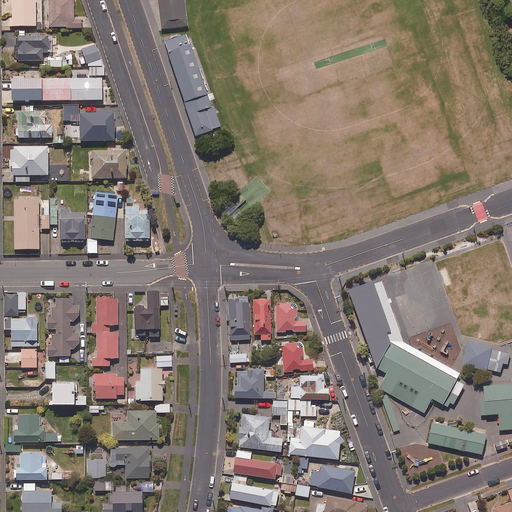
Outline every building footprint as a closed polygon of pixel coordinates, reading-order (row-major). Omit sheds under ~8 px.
[(35,0),(22,0),(12,0),(14,29),(37,28),(35,0)] [(74,0),(47,0),(47,29),(81,29),(81,21),(74,21),(74,0)] [(157,0),(161,30),(188,27),(184,0),(157,0)] [(52,39),(25,39),(25,31),(17,31),(17,42),(18,64),(42,63),(42,54),(52,54),(52,39)] [(186,35),(165,43),(197,137),(221,128),(214,107),(212,107),(192,46),(186,35)] [(89,68),(101,67),(95,45),(82,50),(89,67),(89,68)] [(61,55),(51,56),(51,62),(48,62),(49,69),(62,69),(67,68),(67,62),(62,63),(61,55)] [(101,67),(89,68),(89,78),(105,77),(105,67),(101,67)] [(23,83),(23,78),(12,78),(12,105),(42,104),(42,83),(23,83)] [(103,102),(102,80),(73,80),(73,102),(103,102)] [(70,81),(46,81),(46,104),(71,103),(70,81)] [(33,107),(18,108),(19,141),(52,140),(52,128),(45,128),(45,114),(33,114),(33,107)] [(79,122),(78,107),(64,107),(65,123),(79,122)] [(114,114),(79,115),(80,143),(114,142),(114,114)] [(48,148),(14,149),(14,152),(11,152),(11,178),(15,178),(15,184),(30,184),(29,178),(48,178),(48,148)] [(125,150),(90,151),(91,179),(126,178),(125,150)] [(89,174),(74,175),(74,183),(89,182),(89,174)] [(118,198),(95,195),(89,254),(96,255),(98,241),(113,243),(118,198)] [(59,212),(59,206),(57,206),(57,197),(50,198),(51,227),(60,227),(61,245),(85,244),(84,214),(70,215),(70,211),(59,212)] [(44,208),(44,217),(39,217),(39,202),(14,202),(15,252),(39,252),(39,231),(50,231),(49,217),(49,208),(44,208)] [(139,208),(125,208),(125,244),(148,244),(148,212),(139,212),(139,208)] [(163,255),(160,238),(152,238),(152,255),(163,255)] [(461,382),(390,343),(386,333),(391,331),(373,278),(348,290),(376,369),(386,374),(379,389),(385,393),(421,413),(428,398),(444,406),(447,402),(450,403),(461,382)] [(167,290),(146,290),(146,305),(133,306),(134,329),(139,329),(139,336),(159,335),(158,305),(168,305),(167,290)] [(25,312),(25,293),(4,293),(4,315),(17,314),(17,312),(25,312)] [(117,297),(96,297),(95,325),(89,325),(89,332),(96,332),(96,358),(92,358),(92,365),(109,365),(109,358),(117,358),(117,331),(108,331),(108,325),(117,325),(117,297)] [(239,301),(239,297),(227,297),(229,339),(249,338),(248,301),(239,301)] [(69,348),(74,348),(77,343),(77,332),(70,333),(70,320),(74,320),(78,315),(78,305),(72,305),(72,298),(56,298),(56,307),(51,307),(51,316),(46,316),(47,328),(56,328),(56,334),(51,334),(51,344),(47,344),(47,355),(58,355),(58,362),(69,362),(69,348)] [(269,298),(252,299),(253,333),(260,333),(260,339),(270,339),(269,298)] [(276,332),(285,332),(285,329),(293,329),(293,332),(305,332),(305,320),(297,320),(296,308),(290,308),(290,303),(275,303),(276,332)] [(26,314),(26,317),(4,318),(4,329),(9,329),(10,346),(37,345),(36,318),(36,314),(26,314)] [(464,341),(459,365),(482,371),(483,368),(488,349),(488,346),(464,341)] [(295,342),(281,343),(283,371),(312,369),(312,359),(303,360),(302,347),(296,347),(295,342)] [(21,367),(36,367),(36,348),(20,349),(20,352),(9,352),(9,362),(20,362),(21,367)] [(246,353),(229,354),(230,362),(246,361),(246,353)] [(155,355),(155,366),(172,365),(171,355),(155,355)] [(54,361),(44,361),(45,377),(55,377),(54,361)] [(161,387),(164,387),(164,380),(161,380),(161,368),(140,367),(140,381),(135,381),(135,400),(161,400),(161,387)] [(263,369),(246,368),(246,371),(238,371),(237,384),(233,384),(233,397),(274,398),(274,391),(262,391),(263,369)] [(116,377),(116,373),(93,373),(93,397),(116,398),(116,394),(123,394),(124,377),(116,377)] [(320,380),(322,379),(322,374),(298,374),(299,399),(327,398),(327,387),(322,387),(320,387),(320,380)] [(72,381),(50,381),(50,403),(76,402),(76,404),(85,404),(85,395),(73,395),(72,381)] [(511,382),(479,385),(480,399),(476,399),(478,415),(494,413),(496,430),(511,428),(509,412),(511,411),(511,382)] [(397,429),(385,393),(379,396),(391,431),(397,429)] [(287,400),(273,401),(273,415),(280,414),(280,425),(288,425),(287,400)] [(288,425),(289,453),(337,458),(339,442),(343,440),(339,435),(340,430),(313,427),(313,421),(303,420),(302,425),(298,425),(297,438),(293,438),(293,416),(315,416),(315,404),(311,404),(311,400),(287,400),(288,425)] [(155,410),(155,412),(169,411),(169,403),(154,404),(155,410)] [(155,410),(127,410),(127,422),(111,422),(111,439),(158,439),(158,423),(155,423),(155,410)] [(57,434),(57,433),(43,434),(43,424),(37,425),(37,412),(16,413),(17,429),(11,429),(12,442),(60,441),(60,434),(57,434)] [(269,416),(241,413),(237,446),(280,451),(281,438),(271,437),(271,431),(267,431),(269,416)] [(483,433),(428,422),(424,442),(479,454),(483,433)] [(511,435),(493,442),(495,448),(511,441),(511,435)] [(148,446),(109,447),(110,464),(125,464),(125,477),(149,476),(148,446)] [(251,452),(235,449),(232,471),(274,478),(274,474),(280,475),(282,463),(250,458),(251,452)] [(40,451),(19,452),(19,467),(15,467),(15,479),(46,478),(46,462),(40,463),(40,451)] [(308,458),(300,457),(299,467),(307,468),(308,458)] [(105,459),(87,459),(88,477),(105,477),(105,459)] [(355,470),(320,463),(319,472),(311,470),(309,484),(350,493),(355,470)] [(282,473),(281,481),(292,483),(294,475),(282,473)] [(278,491),(246,485),(247,477),(233,474),(232,482),(231,482),(228,497),(275,506),(278,491)] [(112,480),(94,481),(94,490),(112,490),(112,480)] [(136,487),(141,487),(141,491),(153,491),(153,487),(152,480),(136,480),(136,487)] [(293,484),(282,482),(281,489),(292,492),(293,484)] [(34,483),(23,483),(23,491),(20,491),(20,511),(60,511),(60,501),(50,502),(50,490),(34,490),(34,483)] [(128,491),(128,484),(116,485),(116,491),(109,491),(109,503),(102,503),(101,511),(140,511),(140,491),(128,491)] [(309,486),(296,484),(295,495),(308,496),(309,486)] [(511,511),(511,488),(508,490),(511,501),(491,508),(492,511),(511,511)] [(364,511),(367,503),(327,495),(325,505),(317,503),(314,511),(364,511)]
